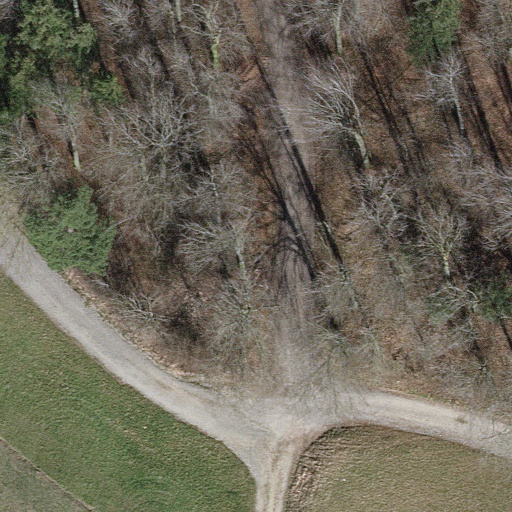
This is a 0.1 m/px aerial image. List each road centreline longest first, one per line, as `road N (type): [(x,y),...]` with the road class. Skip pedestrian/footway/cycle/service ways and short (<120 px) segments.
road 1 (track): [(511,435),(424,407),(280,417),(185,382),(0,223)]
road 2 (track): [(266,511),(280,417),(285,78),(277,0)]
